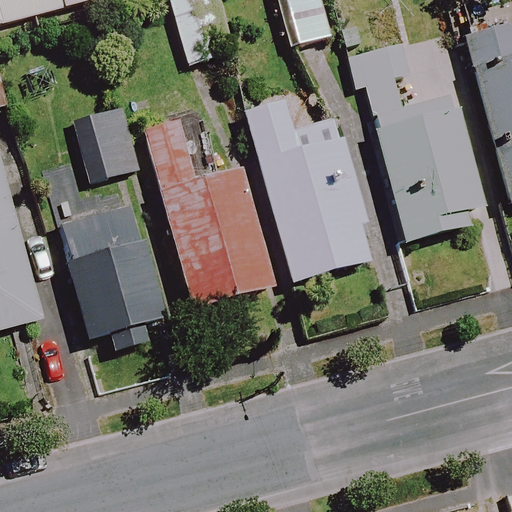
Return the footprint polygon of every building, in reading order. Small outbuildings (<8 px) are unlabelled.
[(0,0),(0,33),(125,0),(0,0)] [(223,64),(203,0),(187,0),(164,7),(184,76),(223,64)] [(275,0),(289,57),(327,49),(316,0),(275,0)] [(511,25),(460,39),(504,217),(511,214),(511,25)] [(447,108),(416,116),(401,49),(340,64),(350,103),(360,100),(367,128),(399,253),(478,233),(447,108)] [(286,140),(279,112),(240,122),(286,293),(369,271),(330,128),(286,140)] [(135,181),(121,116),(70,127),(83,192),(135,181)] [(192,191),(176,130),(139,139),(185,321),(268,300),(237,179),(192,191)] [(0,338),(38,328),(0,182),(0,338)] [(160,330),(131,211),(55,230),(83,349),(160,330)]
